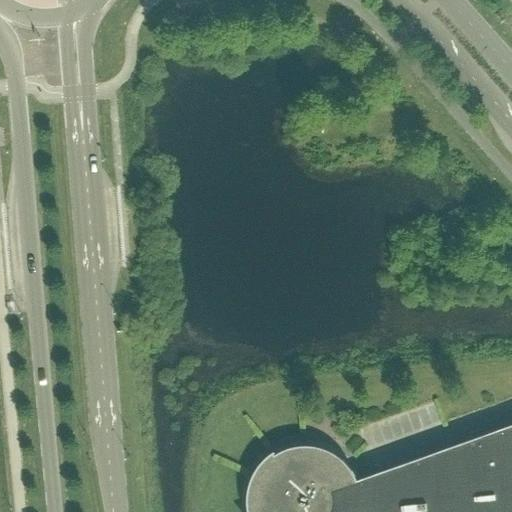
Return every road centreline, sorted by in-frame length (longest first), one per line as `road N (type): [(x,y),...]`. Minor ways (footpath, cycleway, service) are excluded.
road 1 (secondary): [(0,30),(14,56),(56,511)]
road 2 (secondary): [(118,511),(85,168)]
road 3 (unclassified): [(403,0),(511,123)]
road 4 (secondary): [(85,168),(91,139),(83,9)]
road 5 (secondary): [(85,168),(67,16)]
